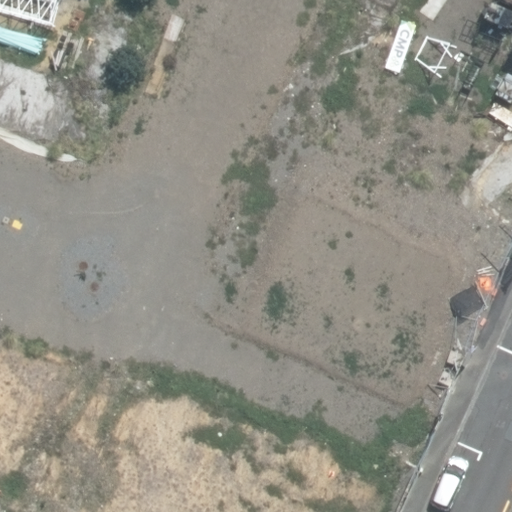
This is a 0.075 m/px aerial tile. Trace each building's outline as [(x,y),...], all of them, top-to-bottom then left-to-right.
[(193,87),(0,0),(0,84),(161,158),(193,87)] [(131,0),(116,33),(182,64),(202,22),(230,34),(245,0),(131,0)] [(453,0),(384,0),(343,92),(378,108),(382,100),(476,143),(496,100),(423,67),(453,0)] [(441,212),(237,119),(193,214),(245,238),(260,205),(351,247),(356,235),(417,263),(441,212)] [(313,511),(0,375),(0,511),(313,511)]
